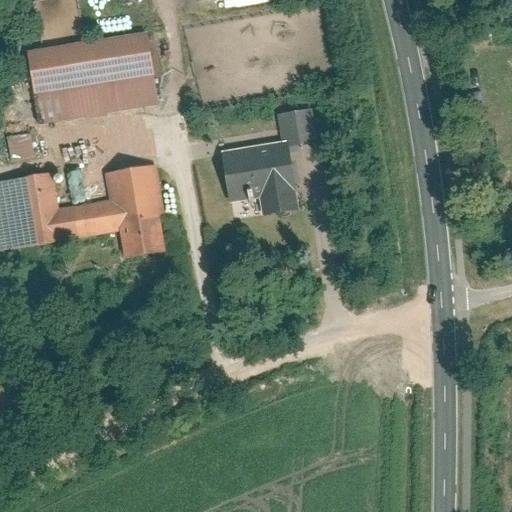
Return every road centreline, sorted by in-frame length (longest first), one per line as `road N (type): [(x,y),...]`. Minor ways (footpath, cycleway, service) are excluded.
road 1 (track): [(0,481),(344,318),(439,306),(511,280)]
road 2 (tertiary): [(439,511),(439,306),(423,157),(391,0)]
road 3 (track): [(170,136),(223,375)]
